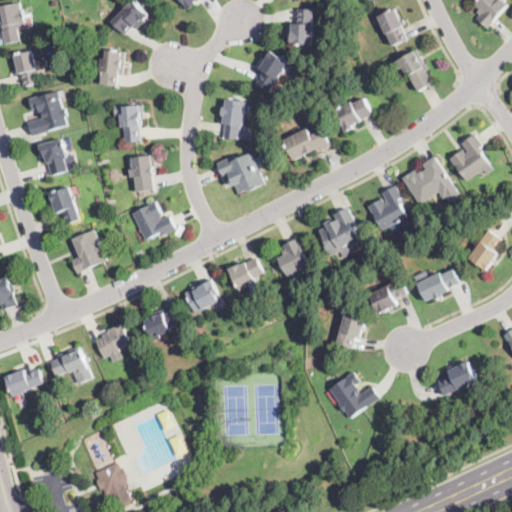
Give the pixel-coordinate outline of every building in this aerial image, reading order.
[(147,12),(148,13),(149,12),(151,14),(145,20),(147,22),(139,29),(136,25),(127,34),(114,21),(127,9),(134,0),(136,0),(138,1),(137,2),(147,12)] [(195,0),(194,1),(196,4),(188,10),(185,6),(186,6),(181,0),(195,0)] [(503,0),(509,5),(494,22),(495,23),(490,28),(479,18),(482,15),(479,12),(481,9),(476,5),(480,0),(503,0)] [(26,25),(26,27),(19,29),(21,40),(6,44),(4,30),(5,30),(4,27),(3,27),(0,12),(0,6),(21,2),(26,25)] [(315,14),(314,28),(315,28),(315,36),(315,38),(314,38),(313,45),(292,44),(293,35),(290,35),(290,31),(291,23),(299,23),(300,8),(315,9),(315,14)] [(403,28),(407,36),(408,39),(394,45),(389,34),(388,34),(380,16),(396,8),(405,26),(403,28)] [(418,49),(430,69),(427,71),(434,83),(421,91),(412,75),(410,76),(404,67),(401,69),(397,62),(418,49)] [(125,73),(125,75),(120,74),(118,86),(103,84),(105,71),(102,71),(103,61),(101,60),(102,50),(128,53),(125,73)] [(38,70),(40,78),(40,81),(25,84),(23,73),(17,74),(14,55),(35,51),(39,70),(38,70)] [(273,89),(272,91),(259,83),(266,71),(262,68),(273,51),(290,62),(273,89)] [(62,97),(65,108),(67,107),(70,116),(68,116),(70,125),(35,136),(32,124),(31,122),(45,118),(43,114),(42,114),(40,109),(35,110),(32,99),(60,91),(62,97)] [(367,97),(370,104),(375,113),(357,122),(358,124),(354,125),(355,128),(347,132),(345,129),(346,128),(337,110),(354,101),(355,104),(367,97)] [(247,107),(246,119),(244,126),(243,126),(242,129),(253,130),(251,140),(240,138),(240,139),(225,137),(227,124),(225,124),(226,115),(224,115),(225,107),(227,107),(228,99),(248,102),(247,107)] [(142,125),(142,127),(143,140),(127,141),(126,126),(123,127),(122,115),(126,115),(126,106),(145,105),(146,118),(143,118),(144,125),(142,125)] [(310,129),(313,135),(325,130),(333,146),(319,153),(318,150),(296,161),(287,142),(286,140),(310,128),(310,129)] [(484,149),(486,151),(497,166),(489,172),(486,167),(469,179),(452,156),(464,147),(467,150),(470,148),(465,140),(477,131),(484,142),(481,144),(484,149)] [(68,149),(70,156),(77,154),(81,168),(54,175),(50,163),(49,163),(48,156),(46,157),(45,152),(43,153),(41,145),(65,139),(68,149)] [(253,153),(265,177),(267,183),(250,191),(249,190),(241,193),(237,185),(234,186),(231,181),(234,179),(232,174),(226,177),(219,163),(237,155),(239,160),(253,153)] [(155,176),(155,183),(156,190),(139,192),(137,177),(133,177),(132,169),(135,169),(134,157),(156,155),(157,166),(155,167),(156,176),(155,176)] [(447,171),(456,186),(462,195),(451,202),(448,196),(445,198),(441,192),(422,204),(405,178),(417,170),(420,174),(428,169),(425,164),(437,156),(447,171)] [(400,199),(405,209),(409,216),(384,230),(377,219),(370,206),(384,198),(386,203),(389,201),(385,192),(398,185),(404,197),(400,199)] [(75,197),(82,218),(83,219),(68,224),(64,211),(59,213),(52,195),(52,193),(72,187),(75,197)] [(163,218),(164,219),(172,215),(179,229),(167,235),(165,231),(148,240),(144,231),(142,232),(141,229),(142,228),(135,213),(152,205),(152,204),(155,202),(158,201),(165,214),(162,215),(163,218)] [(354,216),(359,225),(355,226),(363,240),(354,245),(358,253),(347,259),(343,251),(332,256),(323,238),(325,237),(321,229),(329,226),(327,223),(333,220),(334,222),(339,220),(336,214),(350,207),(354,216)] [(81,272),(80,273),(74,260),(83,256),(75,239),(97,229),(110,260),(81,272)] [(491,268),(489,271),(472,258),(492,230),(504,239),(497,250),(501,253),(494,261),(495,262),(491,268)] [(300,280),(293,283),(279,258),(286,254),(284,250),(287,249),(285,245),(299,238),(313,265),(304,270),(306,273),(298,277),(300,280)] [(261,261),(263,266),(266,272),(256,277),(258,282),(242,290),(231,268),(239,265),(239,266),(242,264),(258,256),(261,261)] [(456,270),(461,279),(462,283),(450,288),(452,291),(443,295),(445,297),(439,300),(437,298),(428,302),(427,300),(419,283),(443,272),(444,274),(456,269),(456,270)] [(13,284),(15,283),(18,291),(16,292),(21,304),(7,310),(5,304),(0,306),(0,281),(10,277),(13,284)] [(202,311),(197,313),(188,293),(201,286),(201,285),(201,284),(213,279),(220,295),(218,297),(220,302),(202,311)] [(380,313),(371,295),(403,279),(410,293),(397,299),(400,304),(380,313)] [(164,310),(166,314),(173,311),(179,325),(171,329),(172,331),(161,336),(162,338),(154,341),(145,318),(164,310)] [(368,323),(366,328),(365,327),(363,337),(358,336),(354,349),(339,345),(340,340),(348,312),(369,318),(368,323)] [(119,354),(118,354),(116,355),(116,354),(106,358),(98,340),(105,337),(104,335),(111,331),(110,330),(117,327),(117,326),(124,323),(133,344),(120,350),(121,351),(118,352),(119,354)] [(87,358),(95,375),(95,377),(81,383),(76,372),(72,373),(71,371),(59,376),(53,361),(62,358),(60,355),(82,346),(87,358)] [(449,394),(447,395),(440,381),(453,375),(451,370),(460,365),(470,361),(479,381),(449,394)] [(43,372),(44,375),(47,383),(27,390),(28,392),(15,396),(8,376),(26,369),(28,373),(41,368),(43,372)] [(361,391),(363,394),(374,386),(382,397),(353,418),(347,410),(346,411),(341,405),(342,404),(332,389),(356,371),(363,381),(358,385),(361,389),(360,390),(361,391)] [(122,466),(123,468),(125,467),(130,477),(127,478),(130,485),(108,495),(105,489),(103,490),(100,483),(98,480),(101,479),(98,472),(120,462),(122,466)]
